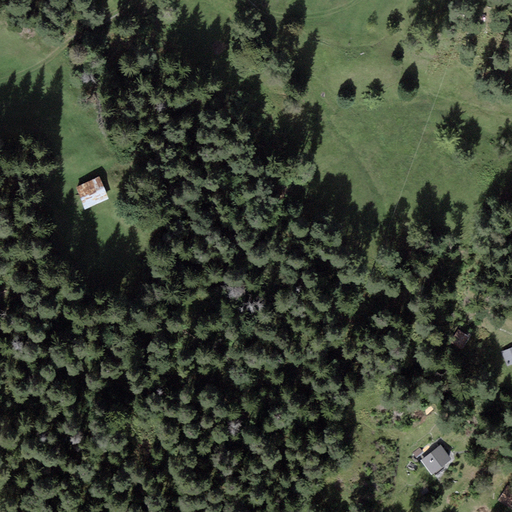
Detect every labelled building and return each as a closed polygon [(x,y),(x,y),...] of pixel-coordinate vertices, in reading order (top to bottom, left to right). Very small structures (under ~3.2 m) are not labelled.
[(101,181),(78,189),(86,212),(109,204),(101,181)] [(473,340),(459,331),(451,345),(465,354),(473,340)] [(511,350),(503,354),(509,368),(511,367),(511,350)] [(441,447),(423,462),(435,476),(454,462),(441,447)] [(511,489),(509,488),(499,504),(511,511),(511,489)]
